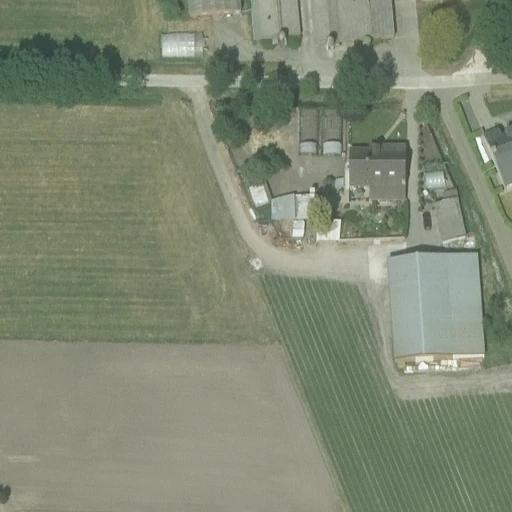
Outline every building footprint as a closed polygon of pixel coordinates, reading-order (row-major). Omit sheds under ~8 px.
[(237,0),(186,0),(188,20),(239,16),(237,0)] [(248,0),(252,42),(298,38),(294,0),(248,0)] [(311,0),(315,49),(391,43),(387,0),(311,0)] [(152,56),(193,57),(194,40),(152,40),(152,56)] [(511,144),(485,156),(503,201),(511,197),(511,144)] [(403,152),(342,150),(341,201),(401,203),(403,152)] [(300,249),(313,249),(313,234),(318,234),(317,209),(279,210),(279,235),(300,234),(300,249)] [(450,255),(475,250),(466,210),(441,215),(450,255)] [(440,261),(387,265),(395,371),(485,364),(479,282),(441,285),(440,261)]
